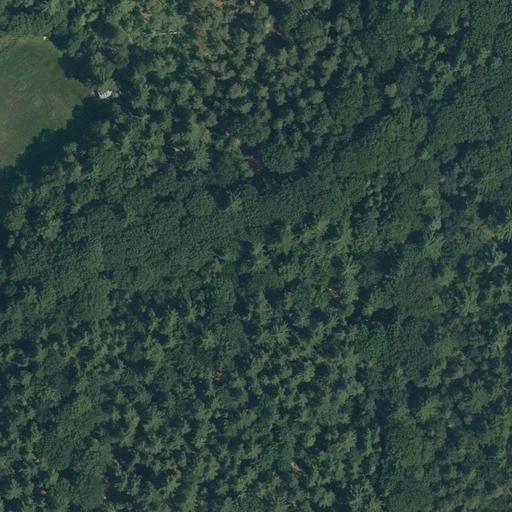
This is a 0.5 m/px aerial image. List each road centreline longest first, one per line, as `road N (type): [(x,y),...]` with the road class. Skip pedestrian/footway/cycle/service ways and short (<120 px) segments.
road 1 (track): [(403,111),(376,148),(286,203),(177,241),(0,281)]
road 2 (track): [(110,0),(142,68),(148,117),(225,208)]
road 3 (track): [(406,343),(409,111)]
road 4 (track): [(402,511),(406,343)]
road 5 (track): [(403,111),(511,167)]
road 6 (track): [(359,0),(396,75),(403,111)]
